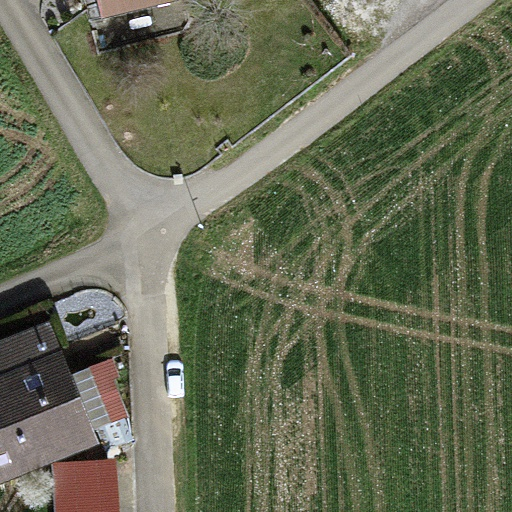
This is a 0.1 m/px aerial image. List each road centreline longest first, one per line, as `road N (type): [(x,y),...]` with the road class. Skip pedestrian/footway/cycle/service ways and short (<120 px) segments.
road 1 (residential): [(0,300),(144,237),(469,0)]
road 2 (track): [(158,511),(144,237),(2,0)]
